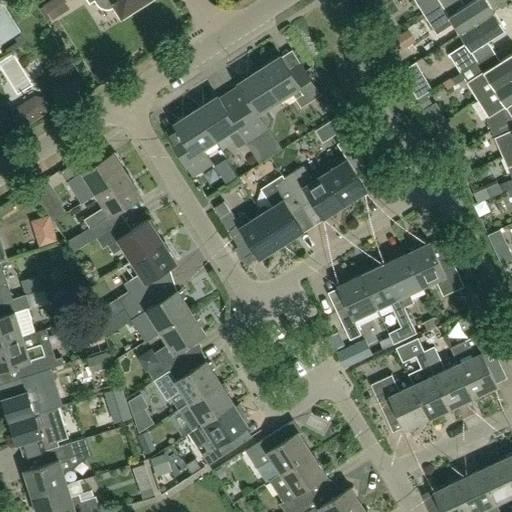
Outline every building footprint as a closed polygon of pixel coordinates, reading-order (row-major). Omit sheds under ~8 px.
[(62,23),(82,9),(76,0),(62,0),(52,7),(62,23)] [(112,7),(120,19),(149,0),(87,0),(89,4),(95,0),(97,4),(98,3),(100,6),(102,7),(105,8),(108,8),(111,8),(112,7)] [(416,0),(426,16),(443,5),(439,0),(416,0)] [(474,0),(450,15),(443,5),(426,16),(437,33),(454,22),(461,33),(495,11),(487,0),(474,0)] [(4,5),(0,7),(0,47),(1,47),(0,45),(21,32),(4,5)] [(450,53),(461,71),(478,61),(472,51),(506,30),(495,11),(461,33),(467,42),(450,53)] [(478,61),(461,71),(462,72),(452,79),(456,85),(466,78),(472,89),(479,99),(511,77),(511,53),(485,71),(478,61)] [(301,107),(310,101),(320,94),(302,66),(292,73),(281,56),(260,70),(279,100),(291,92),(301,107)] [(20,91),(40,79),(26,57),(6,69),(20,91)] [(239,107),(257,135),(266,129),(264,125),(268,123),(270,117),(265,109),(279,100),(260,70),(238,84),(238,85),(228,91),(239,107)] [(432,90),(422,73),(408,81),(417,98),(432,90)] [(487,117),(492,129),(511,116),(506,106),(511,102),(511,77),(479,99),(485,108),(490,116),(487,117)] [(196,110),(215,140),(228,132),(238,147),(249,140),(258,155),(265,150),(256,135),(257,135),(239,107),(228,91),(218,98),(218,97),(196,110)] [(213,163),(204,147),(215,140),(196,110),(174,124),(175,125),(165,131),(175,147),(193,175),(213,163)] [(341,115),(336,119),(323,127),(330,138),(348,126),(341,115)] [(511,116),(492,129),(499,145),(504,156),(511,152),(511,116)] [(442,122),(434,127),(449,153),(457,148),(442,122)] [(347,159),(326,173),(345,203),(366,189),(355,173),(366,166),(347,137),(337,144),(347,159)] [(459,149),(449,154),(459,174),(470,169),(459,149)] [(89,153),(60,172),(80,204),(96,194),(126,174),(112,153),(95,164),(89,153)] [(345,203),(326,173),(313,181),(303,166),(284,178),(302,206),(312,200),(323,217),(345,203)] [(140,196),(126,174),(96,194),(104,207),(84,220),(96,238),(124,220),(118,210),(140,196)] [(284,200),(262,214),(281,243),(303,230),(292,213),(302,206),(284,178),(274,185),(284,200)] [(478,202),(502,191),(497,180),(473,191),(478,202)] [(281,243),(262,214),(250,222),(245,215),(236,220),(224,201),(213,208),(239,247),(249,241),(259,257),(281,243)] [(48,245),(66,238),(56,211),(38,218),(48,245)] [(132,260),(161,241),(148,219),(131,230),(124,220),(96,238),(102,249),(107,246),(113,254),(123,247),(132,260)] [(0,262),(0,263),(0,262),(8,260),(0,236),(0,262)] [(175,263),(161,241),(132,260),(140,273),(124,284),(130,292),(118,299),(125,310),(153,291),(147,281),(175,263)] [(407,254),(422,287),(436,280),(444,297),(464,287),(450,256),(439,261),(431,243),(407,254)] [(409,293),(422,287),(407,254),(384,265),(404,308),(405,307),(414,303),(409,293)] [(0,263),(0,262),(0,302),(12,299),(4,275),(0,263)] [(376,308),(377,308),(390,302),(401,326),(399,327),(405,338),(417,333),(411,322),(405,307),(404,308),(384,265),(361,276),(376,308)] [(39,275),(21,280),(25,294),(43,288),(39,275)] [(376,308),(361,276),(338,287),(343,296),(332,301),(350,341),(361,336),(353,319),(376,308)] [(145,341),(161,331),(190,312),(177,291),(160,302),(153,291),(125,310),(145,341)] [(26,295),(12,299),(0,302),(0,310),(2,316),(0,316),(0,343),(38,331),(38,330),(35,331),(28,308),(30,307),(27,296),(26,295)] [(204,334),(190,312),(161,331),(169,343),(153,353),(159,362),(148,370),(154,379),(154,380),(182,362),(176,352),(204,334)] [(38,331),(0,343),(0,370),(17,365),(21,377),(21,378),(21,379),(51,369),(51,368),(50,368),(38,331)] [(511,333),(510,331),(498,337),(509,358),(511,356),(511,333)] [(451,348),(473,397),(496,386),(488,368),(499,363),(485,333),(451,348)] [(440,360),(431,365),(450,407),(473,397),(451,348),(450,349),(458,365),(445,371),(440,360)] [(357,362),(351,350),(343,353),(349,365),(357,362)] [(190,402),(220,383),(206,361),(189,372),(182,362),(154,380),(167,400),(182,390),(190,402)] [(426,381),(413,387),(427,418),(450,407),(431,365),(420,370),(426,381)] [(35,414),(47,410),(43,396),(58,391),(51,369),(21,379),(25,392),(2,400),(9,421),(35,413),(35,414)] [(427,418),(413,387),(401,392),(393,376),(371,386),(385,417),(396,412),(404,429),(427,418)] [(215,417),(234,405),(220,383),(190,402),(180,409),(185,417),(193,430),(204,423),(204,424),(215,417)] [(141,393),(128,401),(133,415),(148,406),(141,393)] [(188,433),(189,434),(198,449),(204,445),(208,451),(202,455),(209,465),(237,447),(230,437),(248,426),(246,424),(250,421),(243,411),(240,414),(234,405),(215,417),(204,424),(204,423),(193,430),(188,433)] [(47,410),(35,414),(35,413),(9,421),(17,444),(18,443),(40,437),(44,451),(59,446),(58,441),(68,438),(62,419),(59,407),(47,410)] [(282,473),(311,455),(297,433),(281,443),(274,433),(245,452),(257,470),(273,460),(282,473)] [(43,465),(26,470),(25,471),(33,495),(67,484),(63,474),(60,464),(92,454),(87,437),(83,439),(64,445),(59,446),(44,451),(39,452),(43,465)] [(172,471),(166,453),(151,458),(157,476),(172,471)] [(270,481),(283,502),(279,505),(284,511),(290,511),(315,497),(308,486),(324,476),(311,455),(282,473),(270,481)] [(511,456),(502,461),(511,482),(511,456)] [(511,482),(502,461),(480,471),(498,511),(508,511),(504,499),(511,495),(511,482)] [(134,467),(138,482),(150,478),(145,463),(134,467)] [(498,511),(480,471),(457,482),(470,511),(476,511),(484,508),(486,511),(498,511)] [(470,511),(457,482),(433,493),(441,511),(439,511),(470,511)] [(71,496),(67,484),(33,495),(38,511),(101,511),(96,496),(82,501),(80,493),(71,496)] [(315,497),(290,511),(360,511),(364,510),(349,487),(321,506),(315,497)]
